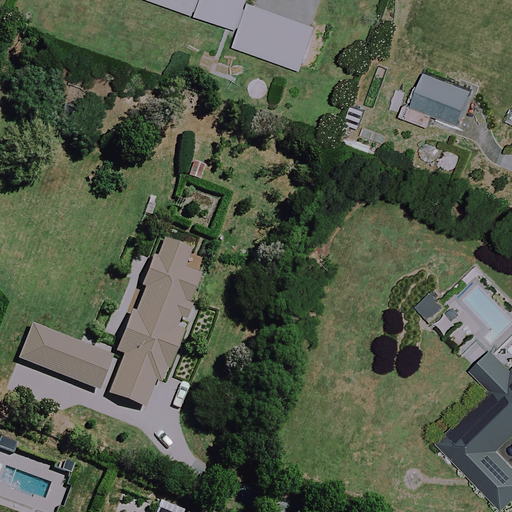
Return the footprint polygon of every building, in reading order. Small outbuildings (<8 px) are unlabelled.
[(251,0),(154,0),(202,17),(241,31),(243,32),(237,47),(304,71),(320,28),(251,3),(251,0)] [(475,92),(429,76),(416,112),(462,128),(475,92)] [(208,258),(162,240),(118,353),(125,355),(109,396),(146,410),(156,385),(165,388),(196,308),(189,305),(208,258)] [(448,309),(434,295),(419,309),(433,323),(448,309)] [(511,370),(493,351),(473,371),(493,392),(439,444),(503,511),(511,503),(511,465),(499,452),(511,438),(511,370)] [(183,511),(185,509),(163,500),(157,511),(183,511)]
